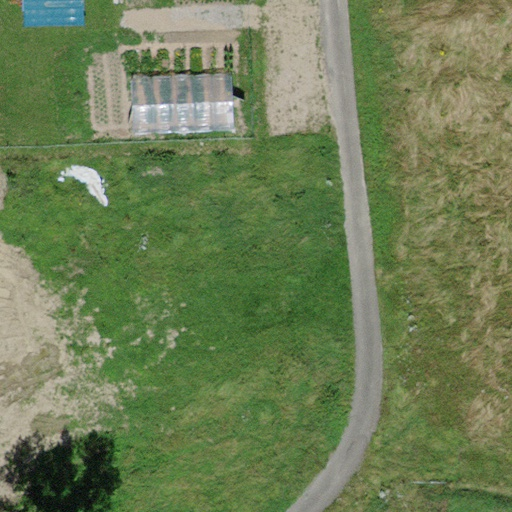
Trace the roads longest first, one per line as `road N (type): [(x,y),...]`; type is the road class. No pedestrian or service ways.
road 1 (track): [(335,0),(374,350),(368,419),(332,484),(306,511)]
road 2 (primary): [(511,246),(0,297)]
